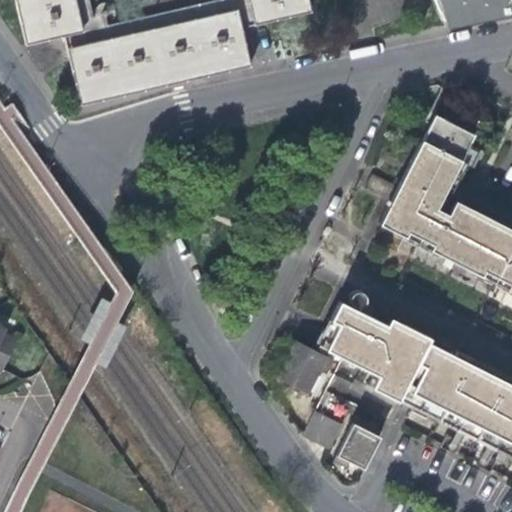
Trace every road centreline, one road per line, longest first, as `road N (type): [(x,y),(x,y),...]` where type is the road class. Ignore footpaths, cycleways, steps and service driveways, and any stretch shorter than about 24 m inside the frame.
road 1 (residential): [(221,372),(237,360),(370,103),(368,73)]
road 2 (residential): [(51,138),(368,73)]
road 3 (residential): [(168,291),(158,237),(125,174),(51,138)]
road 4 (residential): [(51,138),(95,183),(168,291)]
road 5 (residential): [(333,511),(293,477),(221,372)]
road 6 (residential): [(368,73),(511,42)]
